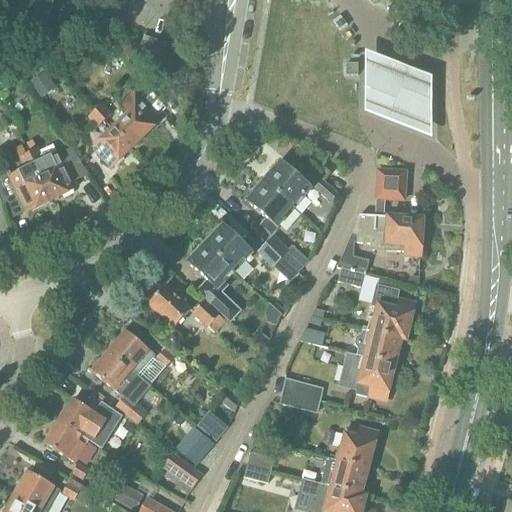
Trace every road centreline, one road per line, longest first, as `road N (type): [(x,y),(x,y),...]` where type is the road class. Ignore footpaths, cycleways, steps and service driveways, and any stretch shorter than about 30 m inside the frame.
road 1 (residential): [(203,511),(360,180),(354,154),(220,105)]
road 2 (secondary): [(446,511),(485,365),(496,283),(497,0)]
road 3 (residential): [(220,105),(202,155),(134,233),(70,279),(14,298)]
road 4 (residential): [(0,410),(27,357),(14,298)]
